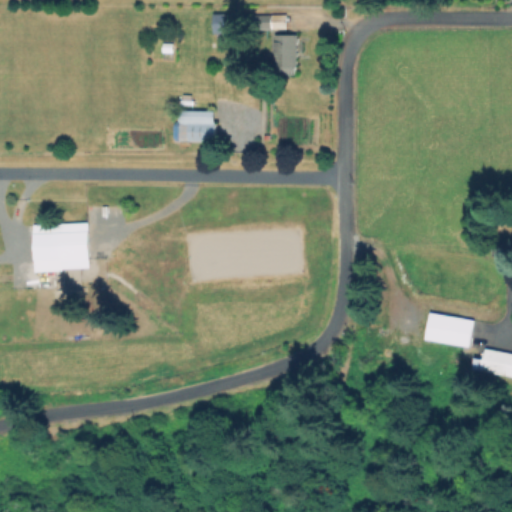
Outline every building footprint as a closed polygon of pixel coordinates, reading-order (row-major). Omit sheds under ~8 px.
[(231,20),(231,33),(215,32),(216,14),(228,14),(228,20),(231,20)] [(288,29),(262,30),(262,15),(288,14),(288,29)] [(251,18),(251,31),(268,31),(268,18),(251,18)] [(299,35),(299,74),(282,74),(283,70),(277,70),(277,35),(299,35)] [(212,144),(212,113),(176,113),(176,144),(212,144)] [(89,235),(91,282),(61,283),(60,272),(33,273),(32,237),(89,235)] [(475,320),(470,346),(427,338),(432,313),(475,320)] [(511,352),(511,376),(474,369),(476,358),(485,360),(487,348),(511,352)]
